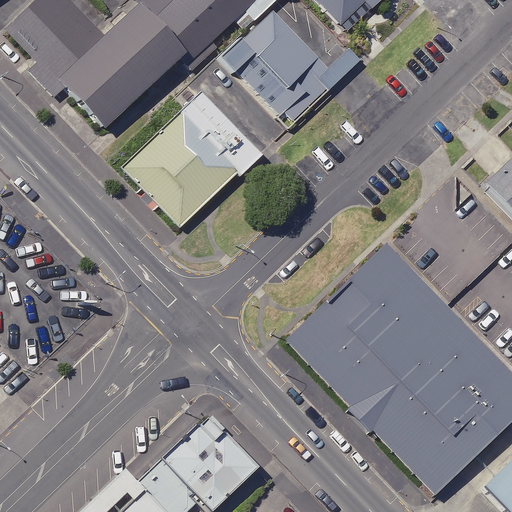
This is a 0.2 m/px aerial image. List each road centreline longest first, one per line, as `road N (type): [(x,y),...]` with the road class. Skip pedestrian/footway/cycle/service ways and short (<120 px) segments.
road 1 (unclassified): [(511,18),(194,326)]
road 2 (tertiary): [(194,326),(0,125)]
road 3 (unclassified): [(194,326),(0,510)]
road 4 (tertiary): [(372,511),(194,326)]
